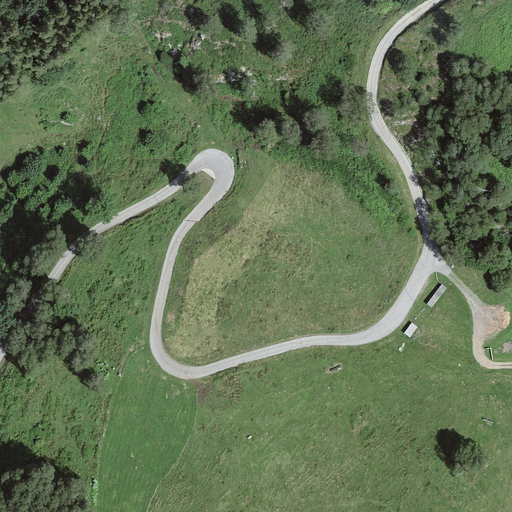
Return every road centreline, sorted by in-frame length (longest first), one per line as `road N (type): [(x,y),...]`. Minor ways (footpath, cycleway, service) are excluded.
road 1 (unclassified): [(0,350),(77,241),(166,191),(201,161),(213,161),(220,177),(169,256),(155,330),(164,362),(192,372),(380,330),(407,298),(429,245),(410,178),(379,126),(373,73),(394,29),(433,0)]
road 2 (track): [(421,270),(444,271),(489,320),(480,358),(511,364)]
